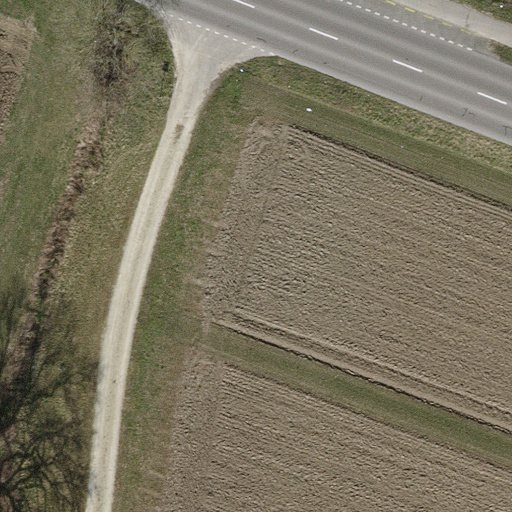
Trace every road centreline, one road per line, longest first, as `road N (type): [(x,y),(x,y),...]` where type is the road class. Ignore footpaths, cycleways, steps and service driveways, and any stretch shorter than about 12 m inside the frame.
road 1 (track): [(101,511),(125,276),(227,0)]
road 2 (tertiary): [(511,101),(240,0)]
